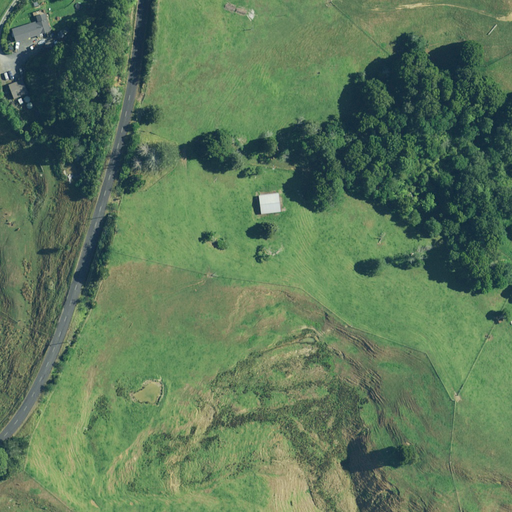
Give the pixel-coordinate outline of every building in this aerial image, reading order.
[(51,30),(46,13),(37,16),(38,21),(13,29),(17,41),(42,34),(42,33),(51,30)] [(66,39),(62,30),(58,32),(61,41),(66,39)] [(56,46),(53,38),(44,41),(47,49),(56,46)] [(29,93),(24,79),(10,84),(15,98),(29,93)] [(29,95),(23,97),(29,109),(34,107),(29,95)] [(281,211),(279,193),(260,195),(262,213),(281,211)]
